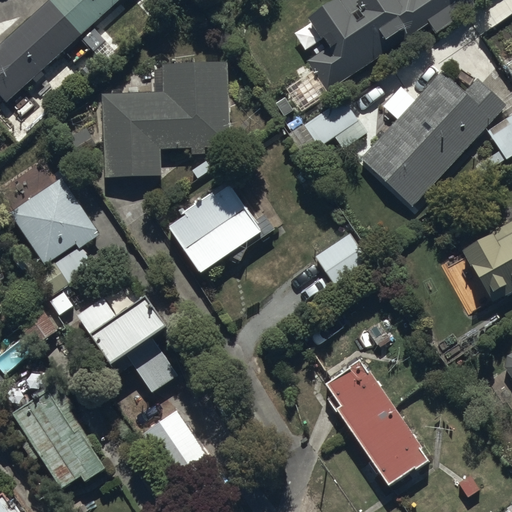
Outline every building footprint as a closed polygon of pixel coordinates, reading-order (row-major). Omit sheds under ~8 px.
[(42,73),(122,0),(51,0),(0,46),(0,96),(8,104),(33,81),(37,86),(47,78),(42,73)] [(307,62),(328,94),(396,49),(391,42),(408,31),(413,38),(432,26),(437,34),(484,4),(481,0),(342,0),(312,20),(329,47),(307,62)] [(511,59),(502,67),(511,79),(511,59)] [(164,70),(153,70),(154,93),(103,95),(106,181),(164,178),(163,149),(191,148),(192,157),(207,156),(207,149),(231,148),(228,63),(164,65),(164,70)] [(441,71),(412,103),(409,100),(412,97),(403,89),(373,109),(388,121),(397,112),(401,115),(360,159),(414,208),(507,106),(479,80),(466,94),(441,71)] [(319,148),(334,139),(338,136),(346,148),(368,134),(346,100),(290,135),(303,157),(318,147),(319,148)] [(511,156),(511,116),(488,133),(506,160),(511,156)] [(101,236),(63,179),(11,213),(49,270),(33,280),(47,301),(95,270),(82,249),(101,236)] [(232,257),(242,264),(247,252),(277,230),(275,228),(282,223),(275,212),(267,218),(266,216),(257,221),(229,181),(183,214),(186,218),(179,223),(176,219),(171,222),(175,228),(167,233),(200,279),(232,257)] [(511,224),(464,251),(474,269),(458,277),(477,311),(493,301),(495,305),(511,295),(511,224)] [(372,264),(351,234),(317,258),(338,288),(372,264)] [(130,358),(156,340),(172,330),(151,297),(134,307),(125,293),(109,304),(105,298),(78,315),(93,339),(96,337),(115,367),(130,358)] [(59,332),(34,295),(11,310),(37,347),(59,332)] [(156,340),(130,358),(152,394),(179,377),(156,340)] [(511,354),(508,357),(506,372),(488,384),(511,418),(511,417),(511,354)] [(424,450),(371,371),(369,373),(360,360),(350,367),(352,370),(327,386),(335,398),(331,400),(391,489),(430,463),(422,451),(424,450)] [(77,410),(59,380),(33,396),(36,401),(14,415),(23,430),(16,435),(33,463),(42,458),(63,492),(84,479),(87,484),(108,471),(72,413),(77,410)] [(212,462),(177,412),(143,436),(178,487),(212,462)] [(0,511),(21,511),(19,511),(16,511),(6,497),(0,501),(0,511)]
